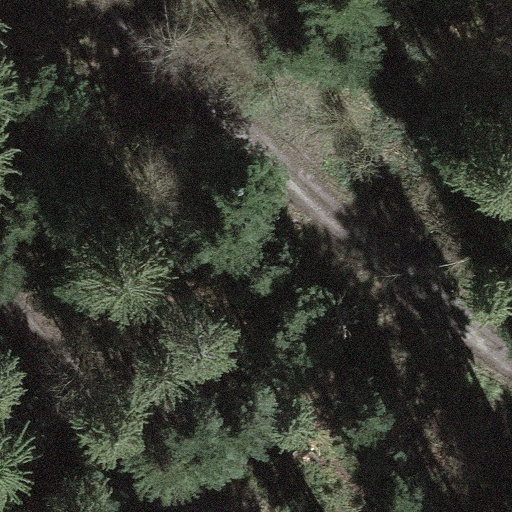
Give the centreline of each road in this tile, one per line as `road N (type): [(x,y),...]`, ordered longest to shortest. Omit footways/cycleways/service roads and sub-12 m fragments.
road 1 (track): [(511,359),(382,253),(115,0)]
road 2 (track): [(0,288),(176,511)]
